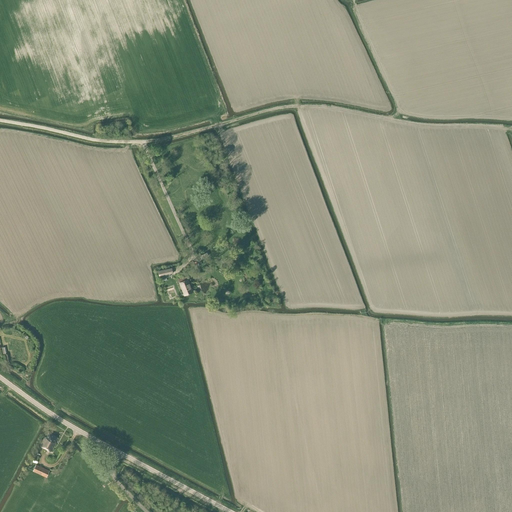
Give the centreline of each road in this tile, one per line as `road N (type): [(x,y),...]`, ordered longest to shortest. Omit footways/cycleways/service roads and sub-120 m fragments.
road 1 (unclassified): [(141,141),(0,120)]
road 2 (tertiary): [(119,452),(0,377)]
road 3 (tertiary): [(230,511),(119,452)]
